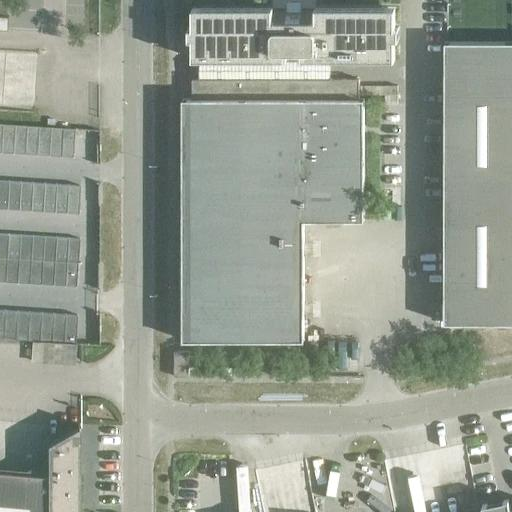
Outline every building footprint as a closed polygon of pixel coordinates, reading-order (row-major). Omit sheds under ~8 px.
[(395,7),(324,7),(192,7),(192,27),(188,27),(188,39),(192,39),(192,58),(199,58),(199,79),(192,79),(192,99),(182,99),(182,341),(304,341),(304,220),(364,220),(364,99),(359,99),(359,79),(316,79),(316,59),(395,58),(395,39),(399,39),(399,27),(396,27),(395,7)] [(511,322),(511,41),(442,41),(442,323),(511,322)] [(14,125),(2,124),(0,152),(12,153),(14,125)] [(26,126),(14,125),(12,153),(24,154),(26,126)] [(38,127),(26,126),(24,154),(36,154),(38,127)] [(50,127),(38,127),(36,154),(48,155),(50,127)] [(62,128),(50,127),(48,155),(60,156),(62,128)] [(74,129),(62,128),(60,156),(72,157),(74,129)] [(19,181),(7,181),(6,209),(18,209),(19,181)] [(31,182),(19,181),(18,209),(30,210),(31,182)] [(43,183),(31,182),(30,210),(42,211),(43,183)] [(55,184),(43,183),(42,211),(53,212),(55,184)] [(67,185),(55,184),(53,212),(66,212),(67,185)] [(79,185),(67,185),(66,212),(77,213),(79,185)] [(20,235),(8,234),(6,258),(18,259),(20,235)] [(31,235),(20,235),(18,259),(30,260),(31,235)] [(43,236),(31,235),(30,260),(42,260),(43,236)] [(56,237),(43,236),(42,260),(54,261),(56,237)] [(67,238),(56,237),(54,261),(66,262),(67,238)] [(79,239),(67,238),(66,262),(77,263),(79,239)] [(16,283),(18,259),(6,258),(5,282),(16,283)] [(30,260),(18,259),(16,283),(28,284),(30,260)] [(42,260),(30,260),(28,284),(40,284),(42,260)] [(54,261),(42,260),(40,284),(52,285),(54,261)] [(65,273),(66,262),(54,261),(52,285),(64,286),(65,273)] [(65,273),(77,274),(77,263),(66,262),(65,273)] [(64,286),(76,287),(77,274),(65,273),(64,286)] [(17,311),(5,310),(3,338),(15,339),(17,311)] [(29,312),(17,311),(15,339),(27,339),(29,312)] [(41,312),(29,312),(27,339),(39,340),(41,312)] [(53,313),(41,312),(39,340),(51,341),(53,313)] [(65,314),(53,313),(51,341),(63,342),(65,314)] [(77,315),(65,314),(63,342),(75,343),(77,315)] [(188,351),(174,351),(174,376),(188,376),(188,351)] [(78,426),(46,444),(46,476),(0,471),(0,511),(77,511),(78,509),(79,509),(79,424),(78,424),(78,426)] [(366,463),(308,475),(314,511),(367,511),(376,510),(366,463)] [(511,511),(509,500),(483,505),(484,511),(511,511)]
